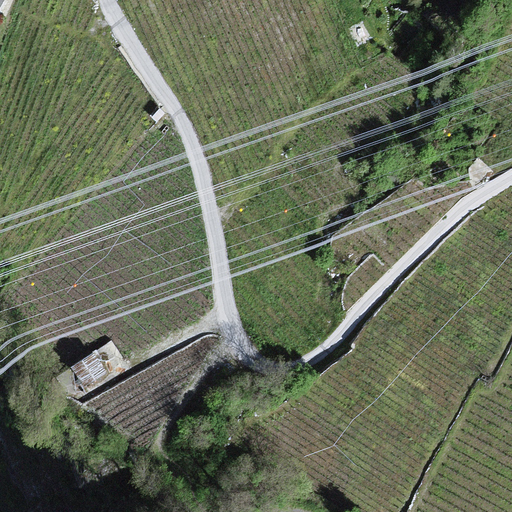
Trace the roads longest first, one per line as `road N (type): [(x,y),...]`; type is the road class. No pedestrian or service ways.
road 1 (track): [(511,177),(429,239),(331,344),(294,365),(265,366),(232,330),(183,124),(106,0)]
road 2 (track): [(235,338),(154,452),(136,465)]
